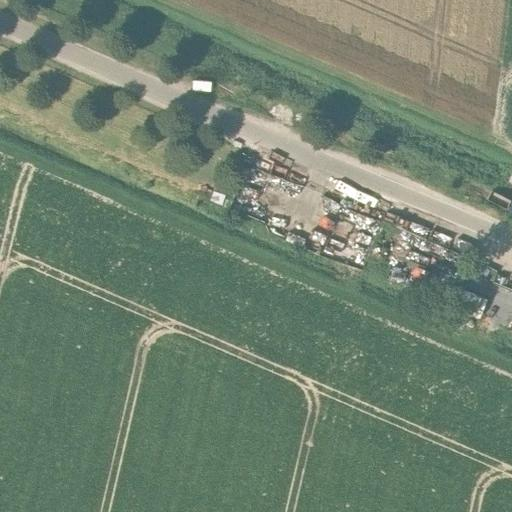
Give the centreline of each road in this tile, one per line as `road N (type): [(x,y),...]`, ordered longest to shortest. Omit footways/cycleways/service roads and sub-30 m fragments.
road 1 (unclassified): [(511,239),(0,23)]
road 2 (track): [(144,85),(254,100),(511,206)]
road 3 (track): [(511,150),(161,0)]
road 4 (track): [(44,0),(192,63),(242,97)]
